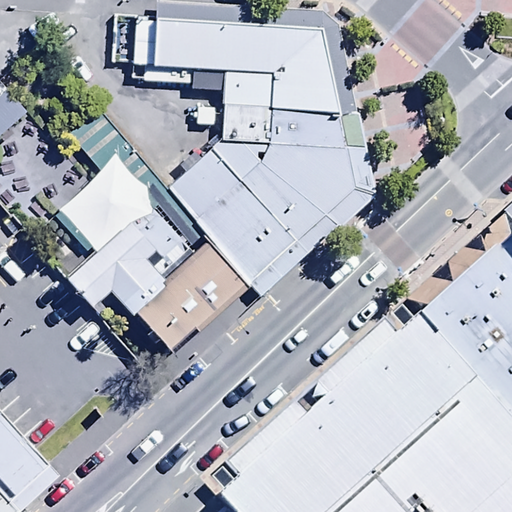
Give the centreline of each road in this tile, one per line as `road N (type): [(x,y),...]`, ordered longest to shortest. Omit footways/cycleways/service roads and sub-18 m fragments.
road 1 (secondary): [(511,133),(102,511)]
road 2 (unclassified): [(393,0),(511,112)]
